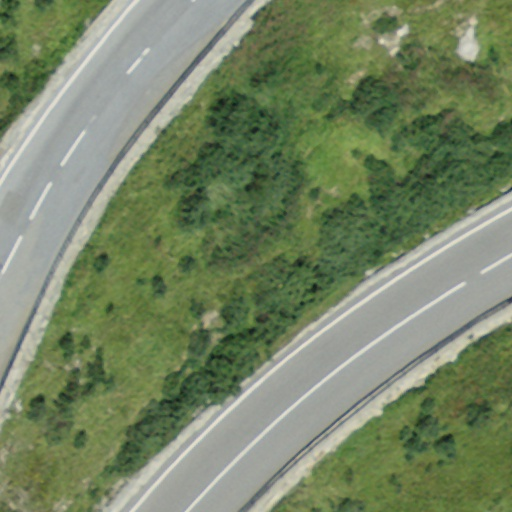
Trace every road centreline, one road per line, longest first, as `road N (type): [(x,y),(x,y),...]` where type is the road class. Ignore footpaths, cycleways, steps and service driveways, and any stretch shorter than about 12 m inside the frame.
road 1 (primary): [(511,255),(326,373),(186,511)]
road 2 (primary): [(0,282),(54,172),(191,0)]
